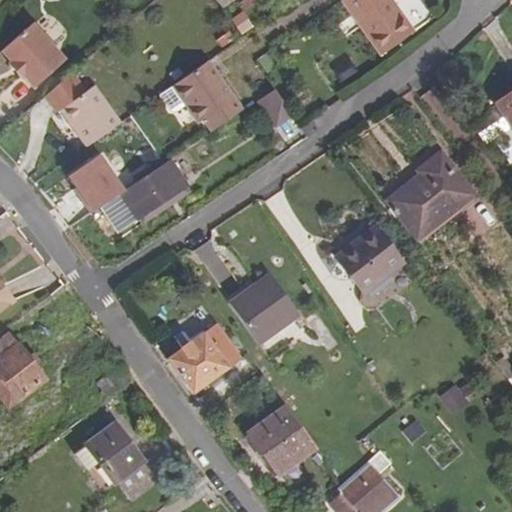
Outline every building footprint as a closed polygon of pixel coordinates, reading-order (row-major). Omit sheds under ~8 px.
[(214,0),(219,9),(234,0),(214,0)] [(412,32),(391,0),(340,0),(341,0),(381,55),(412,32)] [(5,58),(10,65),(17,74),(21,71),(29,79),(30,82),(62,55),(31,17),(0,43),(0,46),(8,55),(5,58)] [(242,110),(208,61),(171,86),(185,105),(198,124),(202,121),(210,132),(242,110)] [(171,86),(159,95),(170,111),(176,111),(185,105),(171,86)] [(115,126),(88,89),(55,112),(66,128),(68,126),(85,147),(115,126)] [(292,115),(274,89),(257,100),(275,126),(292,115)] [(511,131),(511,93),(494,105),(511,131)] [(511,131),(494,105),(463,126),(479,148),(493,139),(509,163),(511,160),(511,131)] [(470,193),(439,151),(405,178),(408,182),(385,199),(417,240),(458,208),(455,205),(470,193)] [(119,232),(185,187),(168,161),(100,207),(119,232)] [(361,292),(401,261),(376,229),(356,245),(353,241),(333,256),(361,292)] [(369,305),(410,273),(401,261),(361,292),(358,294),(357,299),(360,304),(364,307),(369,305)] [(258,345),(298,317),(270,274),(268,277),(229,304),(258,345)] [(0,311),(13,302),(0,287),(0,311)] [(238,354),(217,324),(205,332),(226,363),(238,354)] [(226,363),(205,332),(204,331),(166,358),(191,395),(229,367),(226,363)] [(45,378),(18,342),(15,345),(7,335),(0,339),(0,354),(1,356),(0,356),(0,386),(2,386),(14,402),(45,378)] [(105,396),(128,379),(120,366),(96,384),(105,396)] [(453,385),(438,397),(453,415),(468,403),(453,385)] [(14,402),(2,386),(0,386),(0,397),(7,407),(14,402)] [(315,449),(285,406),(246,434),(276,476),(315,449)] [(410,442),(424,432),(415,420),(401,430),(410,442)] [(116,480),(142,461),(114,424),(74,454),(87,472),(92,469),(106,488),(116,480)] [(142,461),(116,480),(131,500),(157,482),(142,461)] [(398,496),(368,462),(360,468),(341,485),(337,490),(340,494),(333,501),(341,511),(358,511),(375,496),(386,508),(398,496)] [(381,511),(386,508),(375,496),(358,511),(381,511)] [(341,511),(333,501),(330,504),(336,511),(341,511)]
